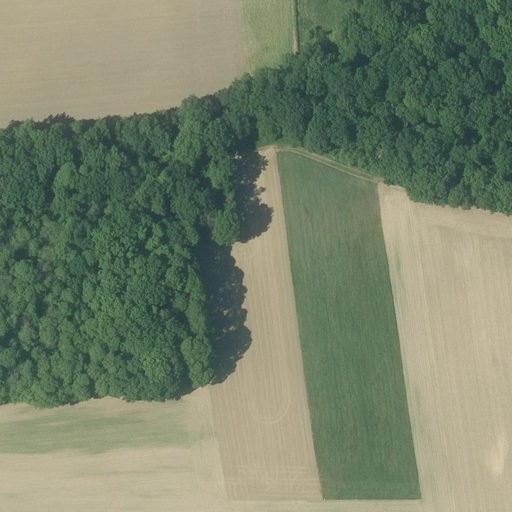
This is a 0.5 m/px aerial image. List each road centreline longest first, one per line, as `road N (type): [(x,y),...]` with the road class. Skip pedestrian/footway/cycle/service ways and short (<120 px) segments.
road 1 (track): [(511,211),(409,191),(306,140),(269,138),(198,157)]
road 2 (unclassified): [(511,99),(444,0)]
